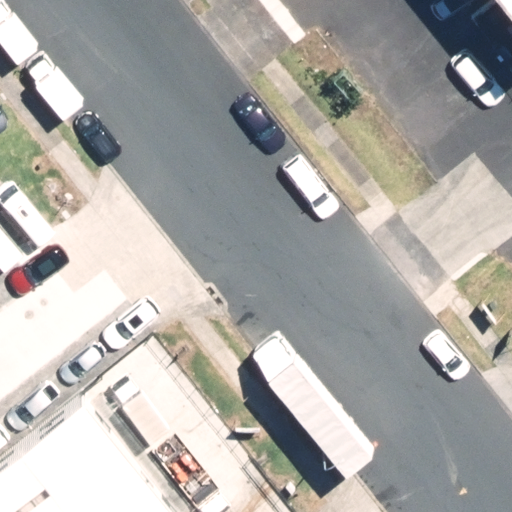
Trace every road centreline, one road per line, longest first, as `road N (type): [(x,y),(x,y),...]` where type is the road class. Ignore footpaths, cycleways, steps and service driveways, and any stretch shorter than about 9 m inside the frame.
road 1 (unclassified): [(49,0),(446,511)]
road 2 (unknown): [(0,296),(176,165)]
